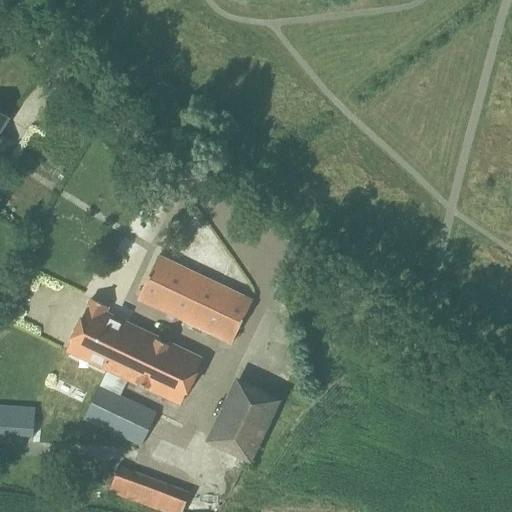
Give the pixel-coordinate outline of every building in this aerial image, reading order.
[(0,129),(8,117),(0,112),(0,151),(5,155),(13,143),(0,135),(0,129)] [(253,299),(252,299),(157,256),(138,298),(232,343),(253,299)] [(91,298),(67,349),(107,368),(84,417),(142,444),(156,414),(119,395),(127,377),(138,382),(146,387),(181,403),(201,360),(104,314),(107,306),(91,298)] [(213,438),(248,455),(274,401),(239,384),(213,438)] [(0,434),(33,436),(36,408),(0,405),(0,434)] [(108,491),(165,511),(181,511),(190,493),(118,465),(108,491)]
